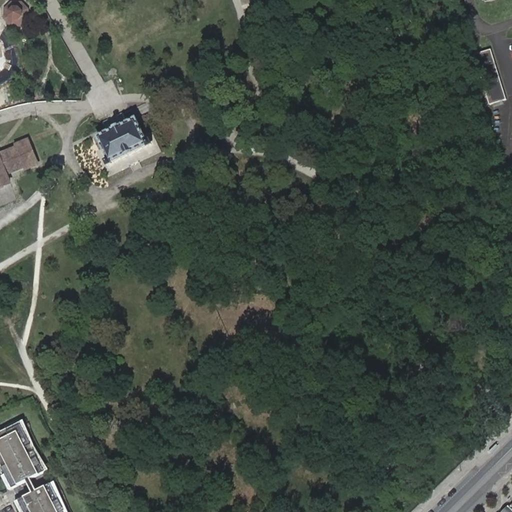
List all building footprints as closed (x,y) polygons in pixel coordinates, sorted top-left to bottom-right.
[(4,8),(4,19),(12,26),(21,25),(28,19),(27,8),(20,2),(9,3),(4,8)] [(506,102),(490,51),(472,56),(489,107),(506,102)] [(138,117),(100,136),(112,160),(110,161),(111,164),(153,144),(152,141),(150,142),(138,117)] [(0,184),(10,180),(7,172),(25,165),(26,168),(38,163),(28,138),(16,143),(17,146),(0,153),(0,184)] [(22,425),(0,435),(0,460),(14,489),(46,473),(22,425)] [(65,511),(51,484),(19,501),(24,511),(65,511)]
